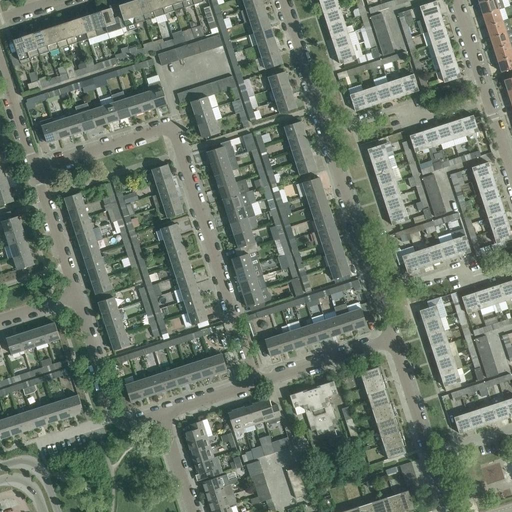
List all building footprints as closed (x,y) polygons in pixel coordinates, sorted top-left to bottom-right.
[(146,20),(139,0),(135,0),(129,2),(136,24),(146,20)] [(155,17),(149,0),(139,0),(146,20),(147,25),(152,24),(150,19),(155,17)] [(165,14),(160,0),(149,0),(155,17),(165,14)] [(175,11),(171,0),(160,0),(165,14),(175,11)] [(185,8),(182,0),(171,0),(175,11),(185,8)] [(263,4),(261,0),(243,0),(246,9),(263,4)] [(340,8),(337,0),(322,0),(319,1),(324,14),(340,8)] [(396,6),(394,0),(385,3),(387,8),(396,6)] [(504,8),(500,0),(489,0),(479,3),(483,15),(498,10),(499,10),(504,8)] [(440,14),(436,1),(420,6),(424,19),(440,14)] [(122,16),(118,17),(122,28),(136,24),(129,2),(119,5),(122,16)] [(263,4),(246,9),(241,11),(245,23),(250,21),(267,16),(263,4)] [(217,18),(222,17),(218,5),(213,6),(217,18)] [(360,16),(366,14),(363,5),(357,7),(360,16)] [(369,8),(370,14),(380,11),(378,5),(369,8)] [(209,29),(216,27),(209,6),(203,8),(209,29)] [(408,10),(409,16),(420,14),(418,7),(408,10)] [(122,28),(118,17),(114,19),(111,8),(101,11),(108,33),(122,28)] [(344,21),(340,8),(324,14),(328,26),(344,21)] [(502,21),(499,10),(498,10),(483,15),(487,26),(502,21)] [(108,33),(101,11),(91,14),(98,36),(108,33)] [(383,19),(382,13),(372,16),(370,17),(371,23),(383,19)] [(98,36),(91,14),(81,18),(88,39),(98,36)] [(360,16),(358,16),(361,25),(363,24),(364,28),(370,27),(366,14),(360,16)] [(404,14),(399,16),(402,26),(407,25),(404,14)] [(424,19),(419,21),(423,33),(428,32),(444,26),(440,14),(424,19)] [(271,28),(267,16),(250,21),(254,33),(271,28)] [(221,30),(226,29),(222,17),(217,18),(221,30)] [(88,39),(81,18),(72,21),(79,42),(88,39)] [(373,28),(385,24),(383,19),(371,23),(373,28)] [(508,19),(502,21),(487,26),(490,38),(511,31),(508,19)] [(79,42),(72,21),(62,24),(69,45),(79,42)] [(348,34),(344,21),(328,26),(332,39),(348,34)] [(69,45),(62,24),(52,27),(59,49),(69,45)] [(375,34),(387,30),(385,24),(373,28),(375,34)] [(402,26),(405,35),(410,34),(410,33),(408,27),(407,25),(402,26)] [(194,39),(204,36),(201,26),(191,29),(194,39)] [(448,39),(444,26),(428,32),(432,44),(443,41),(448,39)] [(59,49),(52,27),(42,30),(49,52),(59,49)] [(370,27),(364,28),(360,30),(364,42),(374,39),(370,27)] [(274,40),(271,28),(254,33),(258,45),(274,40)] [(185,42),(194,39),(191,29),(182,32),(183,36),(185,42)] [(225,42),(230,41),(226,29),(221,30),(225,42)] [(49,52),(42,30),(33,33),(40,55),(49,52)] [(389,35),(387,30),(375,34),(377,39),(389,35)] [(511,43),(511,31),(490,38),(494,49),(510,44),(511,43)] [(40,55),(33,33),(23,37),(30,58),(40,55)] [(223,46),(220,36),(219,34),(214,36),(217,48),(223,46)] [(352,46),(348,34),(332,39),(336,52),(352,46)] [(391,41),(389,35),(377,39),(378,45),(391,41)] [(175,45),(185,42),(183,36),(173,39),(175,45)] [(217,48),(214,36),(208,38),(209,39),(212,49),(217,48)] [(13,40),(20,61),(12,64),(14,67),(31,61),(30,58),(23,37),(13,40)] [(212,49),(209,39),(208,38),(203,40),(206,51),(212,49)] [(165,48),(175,45),(173,39),(163,42),(165,48)] [(367,50),(370,49),(373,59),(379,57),(374,39),(364,42),(367,50)] [(448,39),(443,41),(432,44),(427,46),(431,59),(453,52),(448,39)] [(201,53),(206,51),(203,40),(197,42),(201,53)] [(278,52),(274,40),(258,45),(262,57),(273,53),(278,52)] [(230,41),(225,42),(229,54),(234,53),(230,41)] [(380,51),(392,47),(391,41),(378,45),(380,51)] [(410,52),(415,50),(413,41),(407,43),(410,52)] [(156,51),(154,45),(153,42),(143,45),(144,48),(146,54),(156,51)] [(156,51),(165,48),(163,42),(154,45),(156,51)] [(195,55),(201,53),(197,42),(191,43),(195,55)] [(190,57),(195,55),(191,43),(186,45),(190,57)] [(511,55),(511,51),(510,44),(494,49),(498,61),(511,55)] [(184,58),(190,57),(186,45),(180,47),(184,58)] [(336,52),(340,64),(357,59),(352,46),(336,52)] [(179,60),(184,58),(180,47),(175,49),(179,60)] [(394,52),(392,47),(380,51),(382,56),(394,52)] [(132,59),(146,54),(144,48),(130,53),(132,59)] [(173,62),(179,60),(175,49),(169,51),(173,62)] [(414,64),(419,63),(415,50),(410,52),(414,64)] [(167,64),(173,62),(169,51),(164,52),(167,64)] [(130,53),(129,52),(115,56),(116,57),(118,63),(132,59),(130,53)] [(164,52),(158,54),(162,66),(167,64),(164,52)] [(278,52),(273,53),(262,57),(266,69),(282,64),(278,52)] [(399,60),(408,57),(406,52),(397,55),(399,60)] [(440,70),(457,64),(453,52),(436,57),(440,70)] [(234,53),(229,54),(232,64),(237,62),(234,53)] [(511,55),(498,61),(501,72),(511,68),(511,55)] [(108,67),(118,63),(116,57),(106,61),(108,67)] [(154,64),(153,59),(143,62),(145,67),(154,64)] [(382,64),(380,59),(371,62),(373,67),(382,64)] [(95,62),(93,63),(92,60),(85,62),(88,73),(98,70),(96,64),(95,62)] [(98,70),(108,67),(106,61),(96,64),(98,70)] [(88,73),(85,62),(83,63),(85,68),(77,70),(79,76),(88,73)] [(418,77),(423,75),(419,63),(414,64),(418,77)] [(74,71),(71,64),(64,66),(67,73),(69,79),(79,76),(77,70),(74,71)] [(131,72),(140,69),(138,64),(129,67),(131,72)] [(440,70),(444,82),(461,77),(457,64),(440,70)] [(243,79),(238,65),(233,66),(237,81),(243,79)] [(357,73),(365,70),(363,65),(355,68),(357,73)] [(131,72),(129,67),(119,70),(121,75),(131,72)] [(357,73),(355,68),(346,71),(348,76),(357,73)] [(106,80),(116,77),(114,71),(105,75),(106,80)] [(289,84),(285,71),(268,77),(272,89),(289,84)] [(67,73),(57,76),(59,82),(69,79),(67,73)] [(419,91),(413,74),(401,78),(406,95),(419,91)] [(106,80),(105,75),(95,78),(97,83),(106,80)] [(426,84),(423,75),(418,77),(421,86),(426,84)] [(59,82),(57,76),(48,80),(50,85),(59,82)] [(236,87),(236,85),(233,76),(227,78),(231,89),(236,87)] [(50,85),(48,80),(47,78),(37,81),(40,89),(50,85)] [(225,91),(231,89),(227,78),(222,79),(225,91)] [(406,95),(401,78),(388,82),(393,99),(406,95)] [(82,88),(92,84),(90,79),(81,82),(82,88)] [(220,93),(225,91),(222,79),(216,81),(220,93)] [(40,89),(37,81),(27,84),(30,92),(40,89)] [(148,85),(150,91),(155,108),(167,104),(160,81),(148,85)] [(214,94),(220,93),(216,81),(211,83),(214,94)] [(81,88),(82,88),(81,82),(71,85),(73,91),(81,88)] [(243,98),(248,97),(243,82),(238,84),(243,98)] [(393,99),(388,82),(375,87),(381,103),(393,99)] [(209,96),(214,94),(211,83),(205,85),(209,96)] [(293,96),(289,84),(272,89),(276,101),(293,96)] [(208,96),(209,96),(205,85),(199,87),(203,98),(208,96)] [(58,95),(68,92),(66,87),(57,90),(58,95)] [(198,100),(203,98),(199,87),(194,88),(198,100)] [(381,103),(375,87),(363,91),(368,107),(381,103)] [(192,102),(198,100),(194,88),(188,90),(192,102)] [(236,88),(231,89),(234,99),(240,97),(236,88)] [(58,95),(57,90),(47,93),(49,98),(58,95)] [(191,102),(192,102),(188,90),(183,92),(186,103),(191,102)] [(155,108),(150,91),(138,95),(143,112),(155,108)] [(368,107),(363,91),(350,95),(355,111),(368,107)] [(186,103),(183,92),(177,94),(181,105),(186,103)] [(42,95),(32,98),(34,103),(44,100),(42,95)] [(143,112),(138,95),(126,99),(131,116),(143,112)] [(203,98),(198,100),(192,102),(191,102),(195,114),(211,109),(208,96),(203,98)] [(293,96),(276,101),(280,113),(297,108),(293,96)] [(247,111),(252,109),(248,97),(243,98),(247,111)] [(131,116),(126,99),(114,103),(119,119),(131,116)] [(238,111),(243,109),(240,99),(235,101),(238,111)] [(119,119),(114,103),(102,107),(107,123),(119,119)] [(107,123),(102,107),(90,111),(95,127),(107,123)] [(215,121),(211,109),(195,114),(199,126),(215,121)] [(252,109),(247,111),(250,123),(256,121),(252,109)] [(95,127),(90,111),(78,115),(83,131),(95,127)] [(243,125),(248,124),(245,114),(240,115),(243,125)] [(83,131),(78,115),(66,118),(71,135),(83,131)] [(473,133),(479,131),(474,115),(460,119),(462,123),(466,135),(473,133)] [(59,139),(54,122),(52,118),(40,122),(47,143),(59,139)] [(71,135),(66,118),(54,122),(59,139),(71,135)] [(462,123),(460,119),(448,123),(449,127),(453,139),(466,135),(462,123)] [(199,126),(203,138),(219,133),(215,121),(199,126)] [(305,133),(301,121),(284,127),(288,139),(305,133)] [(449,127),(448,123),(435,127),(436,131),(441,143),(453,139),(449,127)] [(428,148),(433,146),(441,143),(436,131),(435,127),(422,132),(424,135),(428,148)] [(424,135),(422,132),(410,136),(411,139),(413,145),(415,152),(428,148),(424,135)] [(246,135),(251,151),(256,149),(251,133),(246,135)] [(309,146),(305,133),(288,139),(292,151),(309,146)] [(259,148),(264,147),(260,134),(255,136),(259,148)] [(211,164),(228,158),(235,156),(230,140),(220,143),(221,147),(207,152),(211,164)] [(372,162),(388,157),(384,144),(368,149),(372,162)] [(313,158),(309,146),(292,151),(296,163),(313,158)] [(263,160),(268,159),(264,147),(259,148),(263,160)] [(448,167),(446,161),(443,150),(435,153),(430,155),(433,164),(433,165),(435,171),(440,169),(448,167)] [(255,163),(260,161),(257,152),(252,153),(255,163)] [(472,153),(462,156),(464,161),(474,158),(472,153)] [(392,169),(388,157),(372,162),(376,175),(392,169)] [(231,170),(228,158),(211,164),(215,176),(231,170)] [(313,158),(296,163),(300,175),(317,170),(313,158)] [(267,173),(272,171),(268,159),(263,160),(267,173)] [(448,167),(457,164),(455,159),(446,161),(448,167)] [(260,161),(255,163),(258,173),(263,171),(260,161)] [(412,177),(418,175),(414,162),(408,164),(412,177)] [(492,175),(488,162),(472,168),(476,180),(492,175)] [(428,167),(426,163),(419,165),(422,175),(435,171),(433,165),(428,167)] [(171,176),(167,164),(152,169),(156,181),(171,176)] [(396,182),(392,169),(376,175),(380,187),(396,182)] [(235,182),(231,170),(215,176),(219,188),(235,182)] [(276,183),(280,181),(278,174),(273,175),(272,171),(267,173),(272,188),(277,187),(276,183)] [(436,180),(434,174),(422,178),(424,184),(436,180)] [(263,187),(268,185),(265,175),(260,177),(263,187)] [(416,190),(422,188),(418,175),(412,177),(416,190)] [(496,188),(492,175),(476,180),(480,193),(496,188)] [(175,189),(171,176),(156,181),(160,194),(175,189)] [(0,192),(10,189),(6,177),(0,179),(0,192)] [(319,177),(314,179),(302,183),(306,195),(323,189),(319,177)] [(454,187),(459,186),(456,177),(451,179),(454,187)] [(245,179),(235,182),(219,188),(223,200),(239,194),(249,191),(245,179)] [(124,180),(118,182),(118,180),(113,182),(116,192),(121,190),(121,189),(127,187),(124,180)] [(426,189),(437,185),(436,180),(424,184),(426,189)] [(400,195),(396,182),(380,187),(384,200),(400,195)] [(108,194),(113,193),(110,183),(105,185),(108,194)] [(268,185),(263,187),(266,197),(271,195),(268,185)] [(427,195),(439,191),(437,185),(426,189),(427,195)] [(459,186),(454,187),(457,196),(462,195),(459,186)] [(420,202),(426,200),(422,188),(416,190),(420,202)] [(501,200),(496,188),(480,193),(484,206),(501,200)] [(0,192),(0,205),(14,201),(10,189),(0,192)] [(179,201),(175,189),(160,194),(164,206),(179,201)] [(327,201),(323,189),(306,195),(310,207),(327,201)] [(249,191),(239,194),(223,200),(227,212),(243,206),(250,204),(255,202),(251,191),(249,191)] [(277,204),(282,203),(278,191),(273,192),(277,204)] [(429,200),(441,197),(439,191),(427,195),(429,200)] [(84,205),(83,202),(80,193),(65,198),(69,210),(84,205)] [(132,194),(124,196),(126,203),(134,201),(132,194)] [(121,206),(126,205),(123,195),(117,197),(121,206)] [(405,207),(400,195),(384,200),(388,213),(405,207)] [(431,206),(443,202),(441,197),(429,200),(431,206)] [(111,203),(104,206),(106,211),(112,209),(118,207),(115,198),(109,199),(111,203)] [(271,211),(276,209),(273,200),(267,201),(271,211)] [(424,215),(413,218),(414,223),(431,218),(426,200),(420,202),(424,215)] [(469,200),(465,202),(459,204),(462,213),(468,211),(467,210),(472,209),(469,200)] [(505,213),(501,200),(484,206),(488,218),(505,213)] [(179,201),(164,206),(168,218),(183,213),(179,201)] [(331,214),(327,201),(310,207),(314,219),(331,214)] [(445,208),(443,202),(431,206),(433,212),(441,209),(445,208)] [(281,216),(286,215),(282,203),(277,204),(281,216)] [(227,212),(231,224),(247,218),(254,216),(250,204),(243,206),(227,212)] [(88,217),(84,205),(69,210),(73,222),(88,217)] [(121,206),(124,216),(129,214),(126,205),(121,206)] [(121,217),(118,207),(112,209),(115,218),(121,217)] [(388,213),(392,225),(409,220),(405,207),(388,213)] [(445,208),(441,209),(433,212),(434,217),(446,213),(445,208)] [(276,209),(271,211),(274,221),(279,219),(276,209)] [(0,216),(6,234),(22,228),(18,216),(15,217),(13,211),(0,215),(0,216)] [(472,224),(470,220),(468,211),(462,213),(465,221),(466,225),(472,224)] [(458,213),(449,216),(451,221),(460,218),(458,213)] [(509,226),(505,213),(488,218),(492,231),(509,226)] [(335,226),(331,214),(314,219),(318,231),(335,226)] [(285,228),(290,227),(286,215),(281,216),(285,228)] [(254,216),(247,218),(231,224),(234,236),(251,230),(258,228),(254,216)] [(92,229),(88,217),(73,222),(76,234),(92,229)] [(129,233),(134,231),(130,219),(125,221),(129,233)] [(120,233),(125,231),(122,222),(117,224),(120,233)] [(278,235),(284,233),(280,223),(275,225),(278,235)] [(176,224),(172,225),(161,229),(165,241),(180,236),(176,224)] [(470,238),(476,236),(472,224),(466,225),(470,238)] [(318,231),(311,233),(315,245),(322,243),(339,238),(335,226),(318,231)] [(511,238),(511,235),(509,226),(492,231),(496,244),(492,245),(494,251),(506,247),(504,241),(511,238)] [(289,240),(294,239),(290,227),(285,228),(289,240)] [(26,240),(22,228),(6,234),(10,246),(26,240)] [(96,241),(92,229),(76,234),(80,246),(96,241)] [(251,230),(234,236),(238,248),(240,247),(243,255),(248,253),(248,254),(259,250),(256,242),(255,242),(251,230)] [(120,233),(123,243),(129,241),(125,231),(120,233)] [(130,236),(134,248),(139,246),(135,234),(130,236)] [(471,252),(465,235),(453,240),(458,256),(471,252)] [(491,250),(490,243),(486,243),(485,235),(479,236),(481,251),(491,250)] [(184,248),(180,236),(165,241),(169,253),(184,248)] [(470,238),(476,257),(482,255),(476,236),(470,238)] [(342,250),(339,238),(322,243),(326,255),(342,250)] [(293,253),(298,251),(294,239),(289,240),(293,253)] [(30,252),(26,240),(10,246),(14,258),(30,252)] [(458,256),(453,240),(440,244),(445,260),(458,256)] [(100,253),(96,241),(80,246),(84,258),(100,253)] [(284,253),(289,251),(286,241),(281,243),(284,253)] [(445,260),(440,244),(427,248),(433,264),(445,260)] [(128,257),(133,255),(130,246),(125,248),(128,257)] [(188,260),(184,248),(169,253),(173,265),(188,260)] [(433,264),(427,248),(415,252),(420,268),(433,264)] [(346,262),(342,250),(326,255),(330,267),(341,263),(346,262)] [(403,256),(401,250),(394,251),(398,263),(404,262),(407,273),(420,268),(415,252),(403,256)] [(139,263),(144,261),(141,251),(135,253),(139,263)] [(296,265),(301,263),(298,251),(293,253),(296,265)] [(30,252),(14,258),(17,270),(34,265),(30,252)] [(103,265),(100,253),(84,258),(88,270),(103,265)] [(252,266),(248,254),(248,253),(243,255),(231,259),(235,271),(252,266)] [(128,257),(131,267),(136,265),(133,255),(128,257)] [(289,267),(294,265),(291,256),(286,257),(289,267)] [(192,272),(188,260),(173,265),(176,277),(192,272)] [(139,263),(142,272),(147,270),(144,261),(139,263)] [(346,262),(341,263),(330,267),(334,279),(350,274),(346,262)] [(300,277),(305,275),(301,263),(296,265),(300,277)] [(107,277),(103,265),(88,270),(92,282),(96,281),(107,277)] [(294,265),(289,267),(292,277),(297,275),(294,265)] [(256,278),(252,266),(235,271),(239,283),(256,278)] [(137,285),(142,283),(138,270),(132,272),(137,285)] [(196,284),(192,272),(176,277),(180,289),(196,284)] [(146,287),(151,285),(148,275),(143,277),(146,287)] [(305,275),(300,277),(306,293),(311,291),(305,275)] [(107,277),(96,281),(92,282),(96,294),(97,294),(111,289),(107,277)] [(260,290),(256,278),(239,283),(243,295),(260,290)] [(297,291),(302,290),(299,280),(293,281),(297,291)] [(511,298),(511,280),(500,285),(505,301),(511,298)] [(342,291),(354,287),(352,282),(340,285),(342,291)] [(200,296),(196,284),(180,289),(184,301),(200,296)] [(146,287),(149,296),(155,295),(151,285),(146,287)] [(330,295),(342,291),(340,285),(328,289),(330,295)] [(505,301),(500,285),(487,289),(492,305),(505,301)] [(138,289),(141,299),(147,297),(143,287),(138,289)] [(260,290),(243,295),(247,307),(270,300),(271,297),(270,293),(268,292),(267,292),(265,288),(260,290)] [(111,289),(97,294),(99,301),(98,302),(102,314),(118,309),(114,297),(111,289)] [(318,299),(330,295),(328,289),(316,293),(318,299)] [(492,305),(487,289),(474,293),(480,309),(492,305)] [(306,302),(318,299),(316,293),(304,297),(306,302)] [(474,293),(462,297),(467,313),(480,309),(474,293)] [(462,311),(459,302),(456,294),(451,296),(456,313),(462,311)] [(203,308),(200,296),(184,301),(188,313),(199,309),(203,308)] [(294,306),(306,302),(304,297),(292,301),(294,306)] [(154,311),(159,309),(156,300),(151,301),(154,311)] [(358,302),(360,309),(349,312),(355,329),(367,325),(363,313),(367,312),(364,300),(358,302)] [(282,310),(294,306),(292,301),(280,305),(282,310)] [(146,313),(151,311),(148,302),(143,304),(146,313)] [(334,307),(336,317),(337,316),(343,333),(355,329),(349,312),(348,313),(345,304),(334,307)] [(270,314),(282,310),(280,305),(268,309),(270,314)] [(424,323),(440,318),(436,305),(420,311),(424,323)] [(203,308),(199,309),(188,313),(192,325),(207,320),(203,308)] [(122,321),(118,309),(102,314),(106,326),(122,321)] [(154,311),(157,320),(162,319),(159,309),(154,311)] [(270,314),(268,309),(255,313),(257,318),(270,314)] [(146,313),(149,323),(154,321),(151,311),(146,313)] [(460,325),(466,324),(462,311),(456,313),(460,325)] [(337,316),(336,317),(325,320),(330,337),(343,333),(337,316)] [(444,331),(440,318),(424,323),(428,336),(444,331)] [(330,337),(325,320),(313,324),(318,341),(330,337)] [(500,328),(509,325),(507,320),(498,322),(500,328)] [(126,333),(122,321),(106,326),(110,338),(126,333)] [(299,322),(282,327),(284,332),(301,327),(299,322)] [(500,328),(498,322),(489,325),(491,331),(500,328)] [(60,338),(55,323),(43,327),(48,342),(60,338)] [(167,333),(164,324),(159,325),(162,335),(167,333)] [(318,341),(313,324),(301,328),(306,345),(318,341)] [(465,338),(470,336),(466,324),(460,325),(465,338)] [(159,335),(156,326),(150,328),(153,337),(159,335)] [(48,342),(43,327),(31,331),(36,346),(48,342)] [(215,332),(213,327),(201,331),(203,336),(215,332)] [(483,333),(481,327),(472,331),(474,336),(483,333)] [(306,345),(301,328),(289,332),(294,349),(306,345)] [(36,346),(31,331),(18,335),(24,350),(36,346)] [(191,340),(203,336),(201,331),(189,335),(191,340)] [(448,343),(444,331),(428,336),(432,349),(448,343)] [(294,349),(289,332),(277,336),(282,352),(294,349)] [(126,333),(110,338),(114,350),(130,345),(126,333)] [(18,335),(6,339),(11,354),(24,350),(18,335)] [(179,344),(191,340),(189,335),(177,338),(179,344)] [(476,338),(474,339),(476,345),(488,341),(486,335),(476,338)] [(282,352),(277,336),(265,340),(270,356),(282,352)] [(470,336),(465,338),(467,347),(473,345),(470,336)] [(166,348),(179,344),(177,338),(165,342),(166,348)] [(488,341),(476,345),(477,350),(489,347),(488,341)] [(154,351),(166,348),(165,342),(153,346),(154,351)] [(453,356),(448,343),(432,349),(436,361),(453,356)] [(142,355),(154,351),(153,346),(141,350),(142,355)] [(489,347),(477,350),(479,356),(487,354),(491,352),(489,347)] [(130,359),(142,355),(141,350),(129,354),(130,359)] [(472,363),(478,362),(474,350),(469,351),(472,363)] [(487,354),(479,356),(481,362),(488,359),(493,358),(491,352),(487,354)] [(129,354),(126,355),(117,358),(118,363),(130,359),(129,354)] [(227,370),(222,354),(210,358),(215,374),(227,370)] [(457,369),(453,356),(436,361),(440,374),(457,369)] [(215,374),(210,358),(198,362),(203,378),(215,374)] [(488,359),(481,362),(483,367),(490,365),(495,363),(493,358),(488,359)] [(68,365),(67,360),(55,364),(57,369),(68,365)] [(203,378),(198,362),(186,365),(191,382),(203,378)] [(474,369),(477,381),(483,379),(478,362),(472,363),(474,369)] [(490,365),(483,367),(485,373),(496,369),(495,363),(490,365)] [(44,373),(57,369),(55,364),(43,368),(44,373)] [(191,382),(186,365),(174,369),(179,386),(191,382)] [(379,367),(376,368),(360,373),(365,387),(380,382),(385,381),(383,374),(381,374),(379,367)] [(32,377),(44,373),(43,368),(31,372),(32,377)] [(71,373),(69,368),(57,372),(59,377),(71,373)] [(179,386),(174,369),(161,373),(167,390),(179,386)] [(440,374),(444,387),(461,381),(457,369),(440,374)] [(496,369),(485,373),(486,378),(489,378),(498,374),(496,369)] [(18,381),(32,377),(31,372),(16,376),(18,381)] [(47,381),(59,377),(57,372),(45,376),(47,381)] [(167,390),(161,373),(149,377),(155,394),(167,390)] [(510,374),(501,377),(503,382),(511,379),(510,374)] [(35,385),(47,381),(45,376),(33,380),(35,385)] [(0,386),(0,387),(15,382),(13,377),(0,381),(0,386)] [(155,394),(149,377),(137,381),(143,398),(155,394)] [(23,389),(35,385),(33,380),(21,383),(23,389)] [(143,398),(137,381),(125,385),(131,402),(143,398)] [(385,381),(380,382),(365,387),(369,402),(385,397),(388,396),(385,389),(387,388),(385,381)] [(306,390),(291,396),(294,407),(303,405),(311,431),(316,430),(318,435),(326,433),(331,446),(344,442),(342,436),(337,437),(335,430),(333,424),(337,423),(329,396),(337,394),(333,382),(318,387),(318,388),(312,389),(307,391),(306,390)] [(11,393),(23,389),(21,383),(9,387),(11,393)] [(450,393),(453,401),(462,399),(460,395),(461,395),(459,390),(450,393)] [(84,412),(78,395),(66,399),(72,416),(84,412)] [(388,396),(385,397),(369,402),(374,416),(389,411),(394,409),(392,402),(390,403),(388,396)] [(72,416),(66,399),(54,403),(59,419),(72,416)] [(259,403),(265,421),(266,426),(282,420),(277,405),(272,406),(270,400),(259,403)] [(510,417),(505,401),(492,405),(497,421),(510,417)] [(59,419),(54,403),(42,407),(47,423),(59,419)] [(265,421),(259,403),(249,407),(255,425),(265,421)] [(497,421),(492,405),(479,409),(485,425),(497,421)] [(47,423),(42,407),(30,411),(35,427),(47,423)] [(255,425),(249,407),(239,410),(245,428),(255,425)] [(394,409),(389,411),(374,416),(379,430),(394,425),(397,424),(395,417),(396,417),(394,409)] [(485,425),(479,409),(467,413),(472,430),(485,425)] [(245,428),(239,410),(228,414),(236,439),(243,437),(242,434),(246,432),(244,428),(245,428)] [(35,427),(30,411),(18,415),(23,431),(35,427)] [(472,430),(467,413),(454,417),(459,434),(472,430)] [(23,431),(18,415),(6,419),(11,435),(23,431)] [(345,420),(351,439),(358,437),(352,418),(345,420)] [(0,438),(11,435),(6,419),(0,420),(0,438)] [(191,425),(192,430),(186,432),(189,443),(212,436),(206,419),(202,421),(191,425)] [(397,424),(394,425),(379,430),(383,444),(403,438),(401,431),(399,431),(397,424)] [(213,439),(212,436),(189,443),(193,453),(211,447),(209,441),(213,439)] [(388,459),(406,453),(404,446),(406,445),(403,438),(383,444),(388,459)] [(278,441),(272,443),(273,444),(275,452),(282,450),(278,441)] [(272,443),(262,446),(262,449),(265,456),(275,452),(273,444),(272,443)] [(214,457),(211,447),(193,453),(196,463),(214,457)] [(200,474),(204,473),(206,472),(208,477),(222,473),(217,456),(214,457),(196,463),(200,474)] [(263,473),(259,461),(248,464),(252,477),(263,473)] [(413,467),(411,462),(400,465),(402,471),(413,467)] [(402,471),(400,465),(385,470),(387,477),(402,472),(402,471)] [(288,476),(300,472),(298,467),(286,471),(288,476)] [(404,477),(415,473),(413,467),(402,471),(402,472),(404,477)] [(302,478),(300,472),(288,476),(290,482),(302,478)] [(267,483),(263,473),(252,477),(255,487),(267,483)] [(406,482),(417,479),(415,473),(404,477),(406,482)] [(227,474),(223,476),(202,482),(206,492),(223,486),(231,484),(237,482),(236,478),(229,480),(227,474)] [(304,483),(302,478),(290,482),(292,487),(304,483)] [(407,488),(418,484),(417,479),(406,482),(407,488)] [(270,493),(267,483),(255,487),(258,497),(270,493)] [(305,489),(304,483),(292,487),(294,493),(305,489)] [(231,484),(223,486),(206,492),(209,502),(227,496),(234,494),(231,484)] [(409,493),(420,490),(418,484),(407,488),(408,490),(409,493)] [(305,489),(294,493),(295,498),(307,494),(305,489)] [(408,490),(394,495),(399,511),(406,511),(407,511),(414,509),(409,493),(408,490)] [(270,493),(258,497),(250,499),(252,504),(266,500),(272,499),(270,493)] [(399,511),(394,495),(379,500),(383,511),(399,511)] [(230,506),(227,496),(209,502),(212,511),(230,506)] [(383,511),(379,500),(365,504),(367,511),(383,511)] [(267,504),(269,511),(275,511),(273,502),(267,504)]
